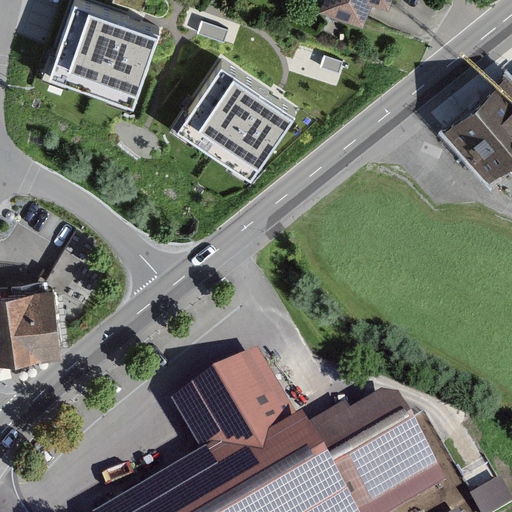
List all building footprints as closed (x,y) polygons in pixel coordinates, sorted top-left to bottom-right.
[(161,25),(85,0),(75,0),(51,73),(136,101),(161,25)] [(404,8),(406,0),(341,0),(337,12),(374,24),(382,0),(404,8)] [(294,110),(222,57),(175,122),(247,174),(294,110)] [(511,82),(463,129),(511,180),(511,82)] [(55,285),(0,291),(0,356),(62,349),(55,285)] [(356,511),(436,467),(399,403),(383,398),(313,438),(260,347),(168,399),(200,455),(100,511),(356,511)] [(485,511),(495,511),(511,503),(511,491),(505,478),(476,494),(485,511)]
